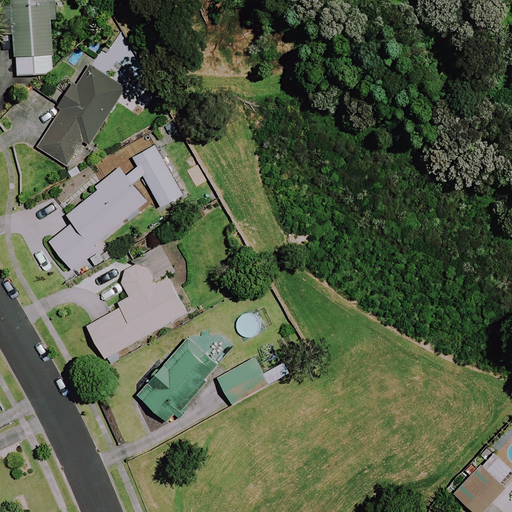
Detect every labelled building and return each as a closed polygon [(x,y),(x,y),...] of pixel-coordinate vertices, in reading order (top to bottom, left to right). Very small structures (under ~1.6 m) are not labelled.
[(54,19),(52,0),(11,0),(16,75),(54,73),(51,19),(54,19)] [(127,88),(91,64),(74,89),(71,87),(57,107),(62,110),(38,146),(68,165),(84,141),(89,144),(127,88)] [(145,200),(118,168),(96,187),(99,191),(70,215),(74,220),(49,241),(72,269),(96,249),(92,245),(145,200)] [(118,278),(129,296),(118,302),(121,308),(87,327),(106,359),(187,312),(166,276),(174,271),(160,246),(140,258),(143,263),(118,278)] [(133,264),(126,252),(94,271),(101,283),(133,264)] [(226,356),(195,330),(139,396),(170,422),(226,356)] [(282,362),(263,372),(254,356),(218,374),(231,399),(264,382),(267,388),(290,376),(282,362)] [(468,511),(483,511),(511,477),(511,471),(486,450),(449,496),(468,511)]
